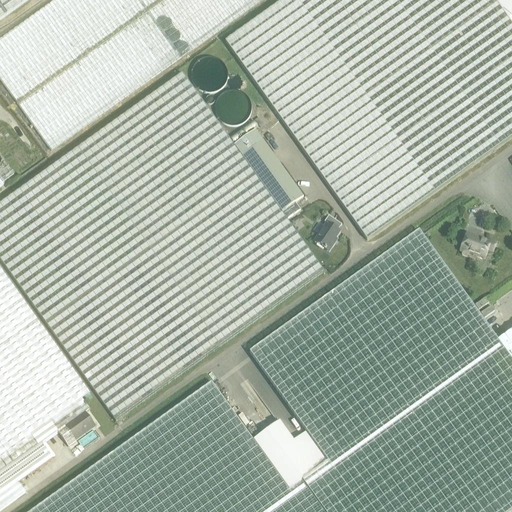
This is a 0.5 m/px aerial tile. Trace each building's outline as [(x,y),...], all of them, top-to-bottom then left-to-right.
[(59,0),(0,43),(0,81),(51,152),(98,119),(239,18),(264,0),(59,0)] [(0,0),(0,21),(30,0),(0,0)] [(511,138),(511,24),(494,0),(286,0),(226,44),(368,242),(511,138)] [(511,0),(494,0),(511,24),(511,0)] [(226,73),(225,70),(225,67),(223,64),(222,62),(220,61),(217,59),(215,58),(212,58),(209,58),(205,58),(203,60),(201,61),(199,64),(197,67),(196,70),(195,72),(196,75),(196,78),(198,81),(200,83),(201,85),(204,86),(206,87),(210,88),(213,88),(216,87),(218,86),(221,84),(223,82),(225,79),(225,76),(226,73)] [(324,273),(287,222),(234,147),(182,75),(0,205),(0,260),(115,422),(324,273)] [(249,106),(249,103),(248,100),(247,98),(245,96),(243,94),(240,92),(238,91),(234,91),(232,91),(229,91),(226,93),(224,94),(222,97),(220,99),(219,101),(218,105),(219,108),(219,111),(220,113),(222,115),(224,117),(227,119),(229,120),(233,121),(235,121),(238,120),(241,119),(243,117),(246,115),(247,112),(248,109),(249,106)] [(0,152),(5,159),(23,146),(12,130),(0,139),(0,152)] [(255,132),(234,147),(287,222),(300,212),(295,205),(303,199),(255,132)] [(44,157),(40,152),(31,158),(35,164),(44,157)] [(338,232),(342,226),(329,217),(324,223),(327,225),(314,243),(329,254),(335,245),(333,243),(340,233),(338,232)] [(212,384),(32,511),(510,511),(511,511),(511,360),(500,343),(486,324),(482,319),(420,232),(250,354),(329,464),(303,483),(302,482),(289,491),(254,441),(253,442),(212,384)] [(492,254),(496,245),(491,243),(490,244),(481,240),(481,242),(468,237),(468,235),(467,235),(459,254),(475,260),(475,258),(484,261),(488,252),(492,254)] [(58,432),(56,429),(50,422),(89,394),(0,269),(0,511),(27,494),(19,484),(8,468),(42,443),(58,432)] [(487,299),(477,306),(480,311),(491,304),(487,299)] [(486,319),(496,312),(493,307),(482,314),(486,319)] [(511,334),(500,343),(511,360),(511,334)] [(56,429),(58,432),(69,447),(95,428),(85,414),(66,427),(63,424),(56,429)] [(280,423),(254,441),(289,491),(302,482),(327,463),(306,433),(294,442),(280,423)] [(53,459),(42,443),(8,468),(19,484),(53,459)]
